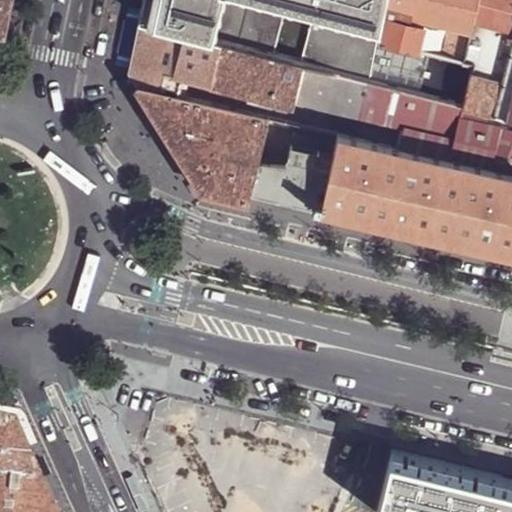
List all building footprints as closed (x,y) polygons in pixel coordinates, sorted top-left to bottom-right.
[(0,0),(0,24),(5,26),(10,0),(0,0)] [(274,56),(285,14),(246,4),(231,0),(143,0),(142,9),(139,21),(218,41),(274,56)] [(246,0),(246,4),(285,14),(287,7),(312,13),(310,20),(380,39),(388,0),(246,0)] [(388,0),(380,39),(419,49),(427,15),(452,22),(451,27),(470,32),(471,27),(473,19),(476,0),(388,0)] [(491,39),(470,32),(465,60),(476,63),(473,73),(507,83),(511,59),(511,0),(476,0),(473,19),(494,25),(491,39)] [(494,25),(473,19),(471,27),(470,32),(491,39),(494,25)] [(310,20),(299,62),(371,81),(380,39),(310,20)] [(218,41),(139,21),(133,48),(129,70),(139,87),(178,96),(182,77),(212,84),(218,41)] [(451,27),(445,55),(465,60),(470,32),(451,27)] [(431,52),(419,49),(380,39),(371,81),(422,94),(431,52)] [(293,105),(294,102),(362,118),(371,81),(299,62),(274,56),(218,41),(212,84),(293,105)] [(511,59),(507,83),(473,73),(466,106),(511,117),(511,59)] [(511,129),(511,117),(466,106),(464,105),(422,94),(371,81),(362,118),(410,130),(405,150),(490,170),(501,127),(511,129)] [(290,161),(261,156),(269,118),(178,96),(139,87),(148,101),(163,125),(177,147),(193,172),(203,189),(250,200),(253,191),(291,200),(370,219),(475,244),(511,253),(511,175),(490,170),(405,150),(340,134),(332,168),(290,161)] [(490,170),(511,175),(511,129),(501,127),(490,170)] [(340,134),(312,128),(311,135),(297,131),(290,161),(332,168),(340,134)] [(13,427),(0,424),(0,487),(42,492),(32,468),(13,427)] [(511,511),(511,479),(392,450),(376,511),(511,511)] [(51,511),(46,500),(42,492),(0,487),(0,511),(51,511)]
